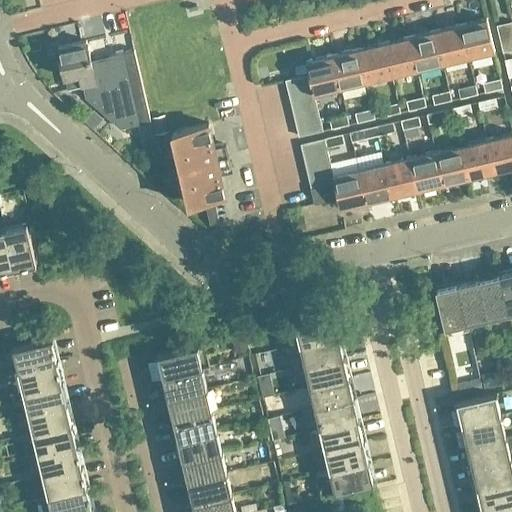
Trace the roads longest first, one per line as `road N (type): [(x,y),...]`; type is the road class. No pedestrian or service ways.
road 1 (residential): [(8,85),(216,275),(243,284),(286,275)]
road 2 (residential): [(286,275),(233,45)]
road 3 (residential): [(443,511),(402,338),(380,299)]
road 4 (residential): [(380,299),(379,344),(418,511)]
road 5 (residential): [(429,0),(233,45)]
road 6 (residential): [(110,447),(71,289)]
road 7 (residential): [(369,255),(511,221)]
road 8 (residential): [(0,29),(127,0)]
